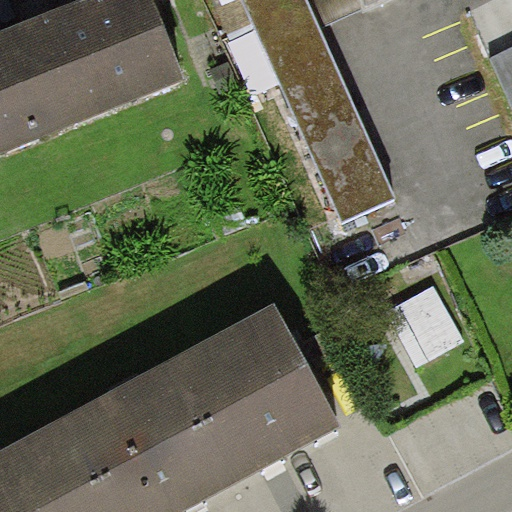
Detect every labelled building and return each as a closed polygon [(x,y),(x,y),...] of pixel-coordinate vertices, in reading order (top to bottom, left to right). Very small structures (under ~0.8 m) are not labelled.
[(150,0),(97,0),(0,39),(0,45),(39,143),(185,84),(150,0)] [(239,0),(340,225),(396,201),(320,30),(363,11),(365,16),(401,0),(239,0)] [(0,158),(39,143),(0,45),(0,158)] [(511,49),(491,59),(511,101),(511,49)] [(274,307),(167,364),(233,486),(340,430),(274,307)] [(167,364),(66,418),(115,511),(183,511),(233,486),(167,364)] [(115,511),(66,418),(0,453),(0,511),(115,511)]
